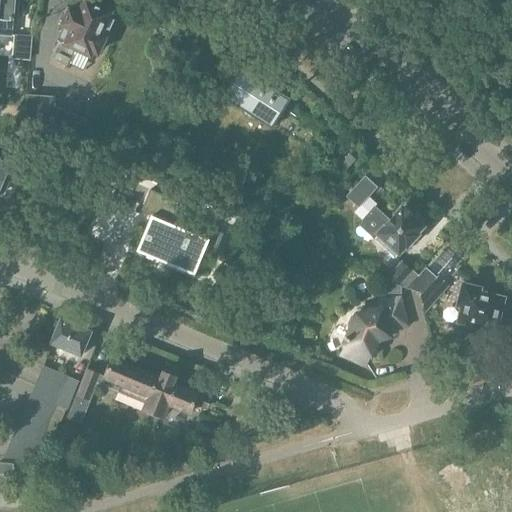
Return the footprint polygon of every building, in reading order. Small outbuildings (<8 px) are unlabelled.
[(0,0),(0,34),(10,35),(13,0),(0,0)] [(64,25),(50,57),(65,65),(73,48),(89,56),(91,51),(96,54),(104,36),(99,34),(109,11),(107,10),(109,6),(96,1),(95,4),(85,0),(84,0),(78,14),(68,9),(61,24),(64,25)] [(14,35),(12,57),(28,58),(29,37),(14,35)] [(271,125),(283,108),(287,101),(274,92),(275,90),(268,86),(267,88),(238,70),(222,94),(271,125)] [(28,94),(25,94),(23,122),(75,142),(84,118),(54,105),(54,96),(43,95),(28,94)] [(0,185),(14,152),(0,146),(0,185)] [(422,227),(412,218),(414,215),(404,206),(401,208),(400,207),(388,221),(374,208),(378,205),(369,197),(377,188),(365,177),(346,197),(358,208),(355,212),(363,220),(362,221),(378,236),(375,239),(394,257),(404,246),(405,247),(417,235),(415,233),(422,227)] [(149,190),(141,210),(155,216),(141,249),(191,269),(200,247),(214,253),(222,234),(174,214),(179,202),(149,190)] [(398,285),(411,270),(401,261),(384,280),(398,285)] [(426,266),(417,276),(411,270),(398,285),(400,286),(406,288),(418,293),(423,309),(446,283),(426,266)] [(283,268),(278,283),(289,287),(294,272),(283,268)] [(400,286),(398,285),(384,280),(384,292),(400,293),(400,286)] [(478,288),(463,284),(458,304),(462,305),(456,329),(471,333),(473,324),(495,330),(495,328),(497,327),(499,326),(501,324),(502,322),(501,319),(501,317),(498,314),(503,296),(496,294),(493,296),(477,292),(478,288)] [(341,352),(348,355),(366,362),(376,338),(388,335),(386,331),(406,326),(399,299),(362,308),(363,313),(356,315),(347,337),(345,336),(343,339),(346,340),(341,352)] [(60,318),(55,329),(49,343),(80,356),(91,331),(60,318)] [(206,407),(209,399),(171,383),(174,377),(162,372),(160,378),(111,359),(109,365),(107,364),(105,370),(106,372),(103,377),(121,384),(118,391),(146,403),(144,409),(162,416),(168,403),(189,412),(191,406),(197,409),(198,406),(202,407),(202,406),(206,407)] [(0,463),(0,472),(11,474),(11,469),(26,470),(55,403),(66,408),(77,382),(66,378),(67,377),(44,367),(3,464),(0,463)] [(80,423),(97,383),(100,374),(86,369),(66,417),(80,423)]
